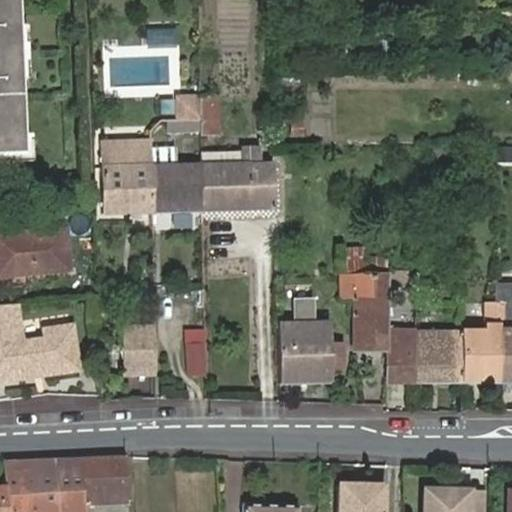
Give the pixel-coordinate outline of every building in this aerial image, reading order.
[(18,0),(0,0),(0,153),(25,153),(18,0)] [(202,120),(202,96),(183,95),(182,121),(202,120)] [(284,138),(301,137),(301,115),(284,115),(284,138)] [(202,120),(182,121),(162,122),(154,133),(154,141),(154,147),(154,169),(155,214),(203,213),(203,167),(202,120)] [(104,216),(155,214),(154,169),(154,147),(154,141),(103,142),(104,169),(104,216)] [(243,147),(243,162),(264,162),(264,147),(243,147)] [(203,167),(203,213),(255,211),(255,166),(203,167)] [(274,211),(274,166),(255,166),(255,211),(274,211)] [(0,275),(70,269),(66,227),(2,234),(1,232),(0,232),(0,275)] [(344,271),(360,273),(363,251),(347,249),(344,271)] [(384,272),(385,257),(365,256),(364,271),(384,272)] [(389,333),(391,273),(327,276),(327,295),(352,296),(355,352),(388,353),(389,333)] [(511,281),(501,282),(501,331),(502,383),(511,382),(511,281)] [(18,304),(0,305),(0,380),(0,382),(31,378),(35,370),(46,369),(50,375),(79,371),(74,327),(45,331),(47,340),(23,343),(18,304)] [(327,325),(279,324),(280,384),(329,382),(327,325)] [(124,380),(157,379),(156,330),(123,331),(124,380)] [(502,383),(501,331),(463,332),(463,384),(502,383)] [(418,385),(418,332),(389,333),(388,353),(387,385),(418,385)] [(463,384),(463,332),(418,332),(418,385),(463,384)] [(203,346),(188,347),(188,376),(204,375),(203,346)] [(35,370),(31,378),(50,375),(46,369),(35,370)] [(83,459),(86,506),(128,504),(125,457),(83,459)] [(86,511),(86,506),(83,459),(54,461),(56,501),(56,511),(86,511)] [(56,511),(56,501),(54,461),(2,463),(3,489),(4,502),(4,511),(56,511)] [(337,511),(382,511),(383,487),(338,487),(337,511)] [(424,488),(423,511),(480,511),(481,502),(467,502),(468,490),(424,488)]
